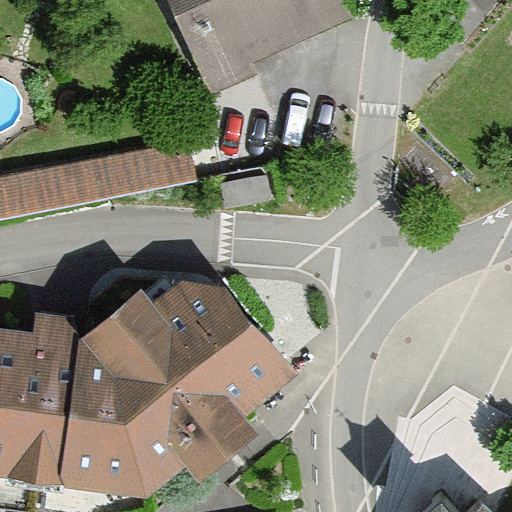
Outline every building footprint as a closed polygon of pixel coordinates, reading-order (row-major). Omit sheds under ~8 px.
[(170,0),(209,87),(251,69),(241,48),(343,0),(170,0)] [(0,179),(0,217),(197,179),(190,143),(0,179)] [(267,175),(223,183),(227,205),(271,197),(267,175)] [(0,461),(146,480),(188,445),(176,430),(199,411),(222,391),(234,406),(283,365),(215,285),(190,283),(102,356),(84,353),(82,373),(52,369),(23,366),(25,346),(0,343),(0,461)] [(497,511),(481,497),(469,510),(442,484),(427,501),(416,511),(497,511)]
